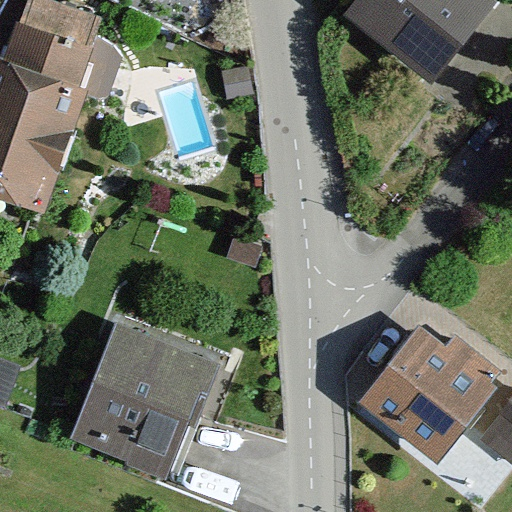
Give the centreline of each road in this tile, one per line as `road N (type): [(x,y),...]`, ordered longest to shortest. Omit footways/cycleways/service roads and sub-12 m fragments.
road 1 (residential): [(311,342),(312,244),(280,0)]
road 2 (residential): [(311,342),(511,127)]
road 3 (residential): [(310,511),(311,342)]
